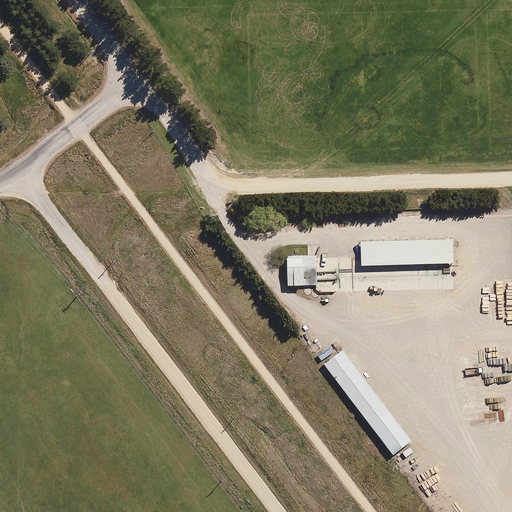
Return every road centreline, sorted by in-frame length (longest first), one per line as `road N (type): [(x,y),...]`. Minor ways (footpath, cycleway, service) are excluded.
road 1 (unclassified): [(511,178),(225,183),(123,76)]
road 2 (unclassified): [(21,171),(280,511)]
road 3 (unclassified): [(21,171),(111,100),(123,76)]
